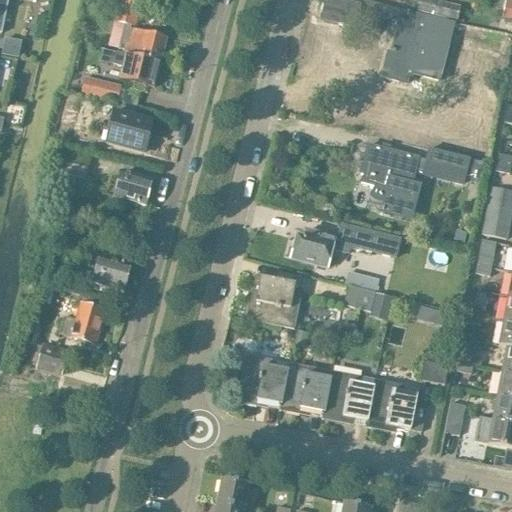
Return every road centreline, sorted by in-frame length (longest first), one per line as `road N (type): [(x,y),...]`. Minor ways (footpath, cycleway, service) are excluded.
road 1 (residential): [(93,511),(223,0)]
road 2 (residential): [(197,429),(192,382),(288,0)]
road 3 (residential): [(197,429),(511,490)]
